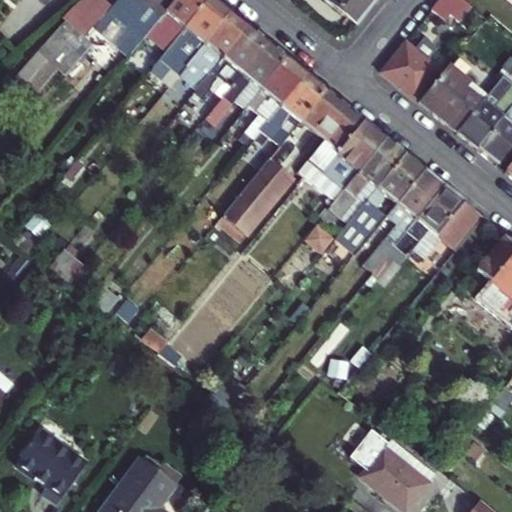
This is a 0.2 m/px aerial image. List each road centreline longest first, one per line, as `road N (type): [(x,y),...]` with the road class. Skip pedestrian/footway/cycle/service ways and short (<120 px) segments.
road 1 (residential): [(511,213),(345,80)]
road 2 (residential): [(345,80),(247,0)]
